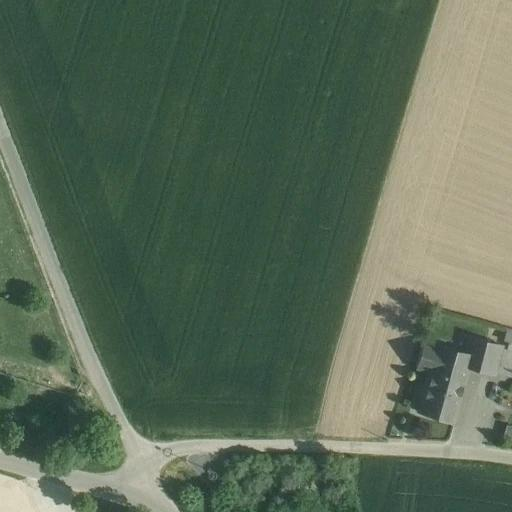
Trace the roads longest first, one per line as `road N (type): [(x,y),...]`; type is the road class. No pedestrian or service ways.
road 1 (unclassified): [(129,444),(511,457)]
road 2 (unclassified): [(0,128),(129,444)]
road 3 (residential): [(161,508),(0,460)]
